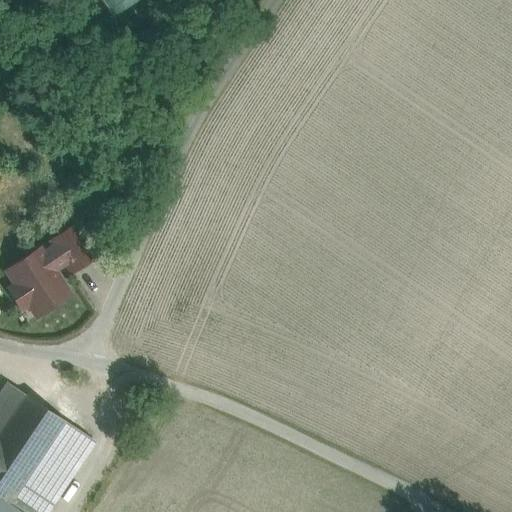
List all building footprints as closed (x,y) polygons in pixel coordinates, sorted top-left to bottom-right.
[(74,227),(52,241),(67,263),(72,271),(93,258),(74,227)] [(40,249),(7,271),(16,285),(10,289),(22,309),(29,304),(37,316),(70,294),(54,271),(67,263),(55,246),(43,254),(40,249)] [(31,395),(45,404),(54,390),(40,380),(31,395)] [(7,382),(0,391),(0,434),(27,395),(7,382)] [(0,434),(0,497),(9,504),(65,421),(27,395),(0,434)] [(65,421),(9,504),(20,511),(42,511),(92,439),(65,421)] [(0,497),(0,511),(20,511),(9,504),(0,497)]
